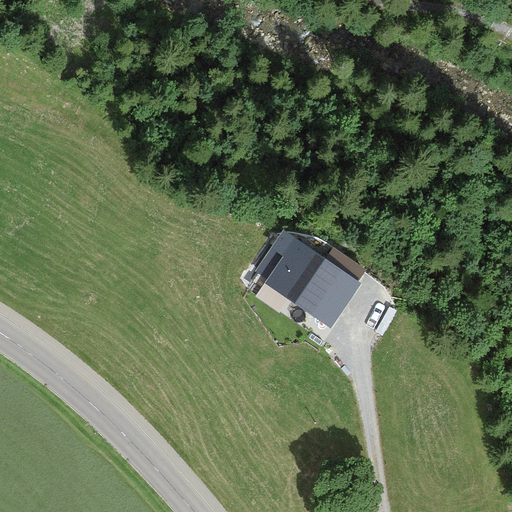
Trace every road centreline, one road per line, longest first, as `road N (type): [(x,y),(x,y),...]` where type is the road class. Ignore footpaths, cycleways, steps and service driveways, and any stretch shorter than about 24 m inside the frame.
road 1 (tertiary): [(0,331),(80,392),(195,511)]
road 2 (track): [(511,35),(393,0)]
